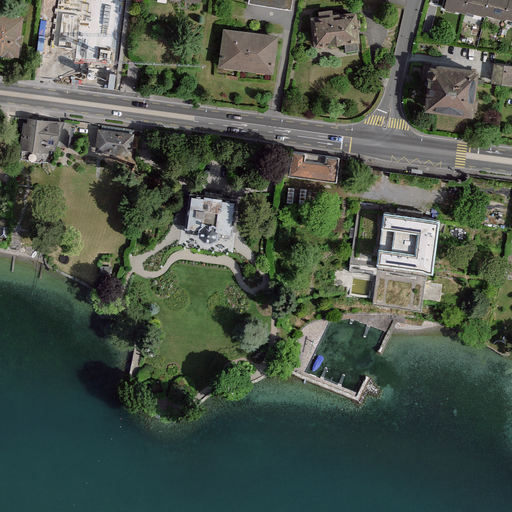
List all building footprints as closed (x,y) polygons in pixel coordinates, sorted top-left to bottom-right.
[(126,0),(55,0),(51,44),(78,47),(76,64),(119,68),(126,0)] [(293,0),(248,0),(247,9),(291,16),(293,0)] [(511,0),(448,0),(447,10),(511,19),(511,0)] [(357,9),(311,14),(315,45),(361,39),(357,9)] [(20,18),(0,16),(0,57),(16,59),(20,18)] [(279,33),(223,25),(219,64),(274,71),(279,33)] [(482,64),(437,59),(432,105),(477,110),(482,64)] [(511,64),(496,62),(494,84),(511,85),(511,64)] [(75,130),(28,122),(23,150),(56,155),(59,151),(71,153),(75,130)] [(139,138),(102,133),(99,154),(136,159),(139,138)] [(343,158),(297,150),(292,176),(338,184),(343,158)] [(187,200),(184,230),(231,236),(234,205),(187,200)] [(444,218),(388,212),(382,260),(439,266),(444,218)] [(349,270),(377,275),(378,267),(363,264),(364,256),(352,254),(349,270)] [(378,259),(366,256),(364,263),(376,266),(378,259)]
